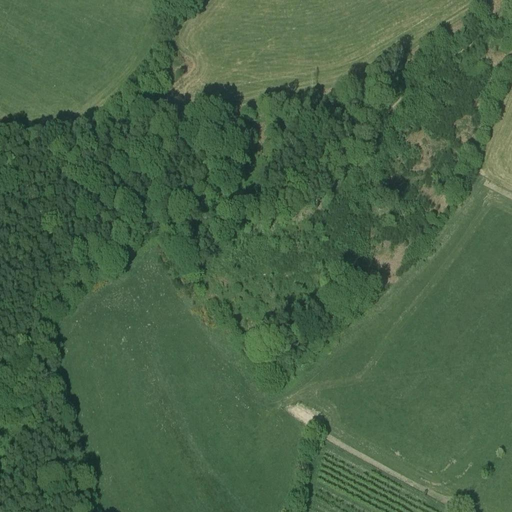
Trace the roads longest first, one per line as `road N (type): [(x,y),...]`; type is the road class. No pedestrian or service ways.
road 1 (track): [(0,410),(39,321),(87,271),(160,222),(214,216),(305,181),(463,50),(511,27)]
road 2 (track): [(56,143),(144,81),(188,0)]
